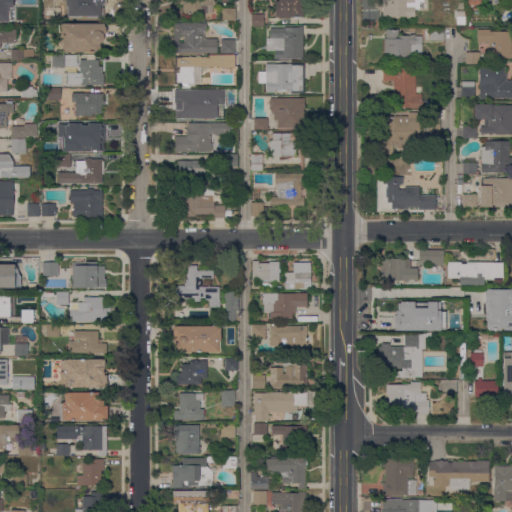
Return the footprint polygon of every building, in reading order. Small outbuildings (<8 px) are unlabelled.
[(101,0),(102,8),(103,8),(103,11),(104,11),(104,15),(102,15),(102,18),(77,18),(77,9),(84,9),(84,7),(65,7),(65,0),(101,0)] [(213,0),(213,1),(214,1),(215,5),(213,5),(213,6),(213,13),(184,14),(183,5),(180,5),(180,1),(176,1),(176,0),(213,0)] [(303,0),(303,18),(289,17),(289,19),(277,18),(277,17),(274,17),(275,1),(278,1),(278,0),(303,0)] [(383,17),(383,0),(424,0),(424,2),(419,2),(419,9),(415,9),(415,17),(383,17)] [(236,9),(236,21),(222,20),(223,8),(236,9)] [(264,14),(264,16),(267,16),(267,25),(264,25),(264,27),(251,26),(251,14),(264,14)] [(174,23),(206,23),(206,31),(204,31),(204,39),(217,39),(217,52),(174,53),(174,23)] [(63,52),(63,42),(59,42),(59,25),(60,26),(60,24),(105,24),(105,26),(106,27),(107,30),(107,32),(106,35),(103,39),(103,41),(102,43),(100,44),(101,46),(101,48),(100,52),(63,52)] [(303,52),(306,52),(306,60),(275,59),(275,51),(266,51),(267,38),(270,38),(270,29),(291,29),(291,27),(303,27),(303,52)] [(430,28),(444,28),(444,41),(430,41),(430,28)] [(16,43),(1,43),(1,49),(0,49),(0,29),(16,29),(16,43)] [(422,61),(396,61),(396,58),(384,57),(384,38),(386,38),(386,29),(399,30),(399,36),(423,36),(422,61)] [(511,58),(488,58),(489,43),(477,43),(477,29),(490,30),(490,31),(511,31),(511,58)] [(235,53),(221,53),(221,39),(235,39),(235,53)] [(33,50),(33,58),(25,58),(25,61),(11,60),(11,50),(33,50)] [(480,53),(480,64),(465,64),(466,53),(480,53)] [(77,55),(77,67),(52,67),(52,55),(77,55)] [(208,57),(208,55),(235,56),(235,68),(220,68),(220,67),(201,67),(201,84),(195,84),(195,86),(190,86),(190,88),(176,88),(176,76),(174,76),(174,66),(176,66),(176,57),(208,57)] [(99,66),(103,66),(103,74),(104,74),(104,85),(67,85),(67,73),(80,73),(80,68),(79,68),(79,64),(80,64),(80,60),(99,60),(99,66)] [(0,92),(0,63),(11,63),(11,78),(7,78),(7,92),(0,92)] [(304,64),(305,94),(291,94),(291,90),(286,90),(286,91),(283,91),(283,92),(278,92),(278,90),(275,90),(276,93),(266,93),(266,83),(259,83),(259,72),(266,72),(266,64),(304,64)] [(511,98),(489,98),(489,99),(479,99),(479,67),(504,67),(504,74),(507,74),(507,81),(511,81),(511,98)] [(415,94),(422,94),(422,101),(425,101),(425,107),(422,107),(422,108),(394,108),(394,81),(383,81),(383,68),(395,68),(416,69),(415,94)] [(475,81),(475,100),(461,100),(461,81),(475,81)] [(21,97),(21,87),(32,87),(32,89),(35,89),(35,90),(37,90),(37,94),(38,94),(38,97),(21,97)] [(61,89),(61,100),(48,100),(48,89),(61,89)] [(176,89),(186,89),(186,93),(199,93),(199,109),(202,109),(202,118),(176,118),(176,89)] [(235,89),(235,102),(226,102),(226,100),(215,100),(215,89),(235,89)] [(105,94),(105,105),(102,105),(102,114),(93,114),(93,116),(76,116),(76,103),(72,102),(72,93),(105,94)] [(305,98),(305,106),(303,106),(303,118),(305,118),(305,128),(278,128),(278,120),(274,120),(274,111),(270,111),(270,100),(265,100),(265,97),(270,97),(270,98),(305,98)] [(0,103),(14,104),(14,113),(7,113),(7,129),(0,129),(0,103)] [(511,134),(480,134),(480,127),(484,127),(484,119),(474,119),(474,104),(492,104),(492,105),(511,105),(511,134)] [(420,147),(393,148),(393,155),(384,155),(383,138),(392,138),(391,126),(383,126),(383,116),(400,116),(400,122),(407,122),(407,113),(419,112),(420,147)] [(267,118),(267,127),(269,127),(269,130),(268,130),(268,131),(254,131),(254,118),(267,118)] [(440,131),(427,131),(427,118),(440,118),(440,131)] [(63,124),(63,122),(100,122),(100,128),(105,128),(105,136),(104,136),(104,151),(80,151),(63,151),(63,136),(57,136),(57,124),(63,124)] [(230,123),(230,134),(219,134),(219,136),(215,136),(215,134),(211,134),(211,144),(212,144),(212,150),(211,150),(211,152),(175,152),(175,137),(187,137),(186,130),(188,130),(188,123),(230,123)] [(24,126),(24,124),(38,124),(38,136),(26,137),(26,139),(12,139),(12,126),(24,126)] [(477,126),(477,138),(463,138),(463,126),(477,126)] [(300,133),(300,142),(296,142),(296,157),(270,158),(270,141),(272,141),(272,133),(300,133)] [(430,135),(431,143),(424,143),(423,135),(430,135)] [(26,140),(27,153),(12,153),(11,140),(26,140)] [(510,141),(510,151),(509,151),(509,157),(511,157),(511,168),(506,168),(506,173),(481,172),(481,147),(484,147),(485,141),(510,141)] [(30,166),(30,178),(0,178),(0,154),(9,154),(14,162),(13,166),(30,166)] [(263,154),(263,170),(251,170),(251,154),(263,154)] [(71,155),(71,167),(57,167),(57,155),(71,155)] [(238,155),(238,167),(225,166),(225,155),(238,155)] [(475,159),(475,163),(477,163),(476,171),(479,171),(479,175),(476,175),(476,174),(463,174),(463,163),(464,163),(464,158),(475,159)] [(58,183),(58,173),(76,173),(76,161),(85,161),(85,159),(88,159),(91,159),(91,160),(102,160),(102,161),(104,161),(104,174),(103,174),(103,183),(58,183)] [(204,160),(204,163),(207,163),(207,165),(204,165),(204,168),(205,168),(206,177),(205,177),(205,184),(176,184),(176,173),(178,173),(177,161),(204,160)] [(304,173),(304,183),(307,183),(307,198),(304,198),(304,205),(270,205),(270,197),(278,197),(278,184),(275,184),(275,174),(304,173)] [(419,187),(419,195),(425,195),(425,189),(436,189),(436,196),(442,196),(442,203),(436,203),(436,210),(419,210),(419,207),(409,207),(409,209),(392,209),(392,203),(386,203),(386,189),(387,189),(387,184),(383,184),(383,177),(403,177),(403,187),(419,187)] [(511,178),(511,207),(480,207),(480,186),(483,186),(483,178),(511,178)] [(0,182),(13,182),(13,215),(0,215),(0,182)] [(87,191),(87,189),(93,189),(93,190),(102,190),(102,192),(103,193),(103,197),(103,198),(103,217),(73,217),(73,191),(87,191)] [(195,215),(195,205),(176,205),(176,190),(202,190),(202,195),(214,195),(214,206),(225,206),(225,218),(214,218),(214,214),(195,215)] [(477,194),(477,207),(463,207),(463,194),(477,194)] [(54,215),(54,217),(42,216),(42,206),(40,206),(40,202),(43,203),(43,199),(47,199),(46,204),(56,204),(56,208),(57,209),(57,214),(56,215),(54,215)] [(264,216),(251,216),(251,203),(264,203),(264,216)] [(39,204),(40,217),(27,217),(27,204),(39,204)] [(419,251),(444,252),(444,265),(433,265),(433,263),(430,263),(430,262),(419,262),(419,251)] [(311,277),(314,277),(314,283),(310,283),(310,290),(283,289),(283,283),(285,283),(285,272),(293,273),(293,263),(299,263),(299,259),(311,260),(311,277)] [(410,259),(410,268),(418,268),(418,280),(407,280),(407,282),(404,282),(404,280),(381,280),(381,259),(410,259)] [(280,262),(280,264),(282,264),(282,270),(280,270),(280,282),(261,282),(261,279),(252,279),(252,261),(259,261),(259,263),(269,263),(269,262),(280,262)] [(59,262),(59,276),(43,276),(43,262),(59,262)] [(72,263),(96,262),(97,266),(105,266),(105,279),(106,279),(106,282),(107,282),(107,285),(106,285),(106,287),(73,288),(72,263)] [(503,278),(494,278),(494,279),(484,280),(484,287),(459,287),(459,278),(448,278),(448,263),(503,263),(503,278)] [(220,287),(219,299),(220,299),(220,307),(209,307),(209,300),(205,300),(205,298),(200,298),(200,302),(194,302),(194,298),(176,298),(176,286),(186,286),(186,280),(187,280),(188,265),(198,266),(198,270),(213,271),(213,279),(202,279),(201,287),(214,287),(220,287)] [(21,287),(0,287),(0,266),(15,266),(21,277),(21,287)] [(470,301),(470,292),(490,291),(490,290),(501,289),(502,301),(470,301)] [(0,292),(15,292),(15,311),(11,311),(11,314),(9,314),(9,319),(0,319),(0,292)] [(69,292),(69,305),(56,305),(56,292),(69,292)] [(238,310),(236,310),(236,320),(225,320),(225,309),(222,309),(222,292),(238,292),(238,310)] [(307,293),(307,307),(295,307),(295,313),(292,313),(292,319),(270,319),(270,313),(264,313),(264,303),(263,303),(263,293),(307,293)] [(103,297),(103,306),(111,306),(111,312),(107,312),(107,322),(70,322),(70,310),(71,310),(71,304),(78,303),(83,303),(83,299),(84,299),(84,297),(103,297)] [(395,301),(394,330),(439,331),(439,301),(425,301),(425,308),(413,308),(413,302),(395,301)] [(34,309),(34,324),(20,324),(20,309),(34,309)] [(399,313),(399,310),(406,310),(405,332),(376,332),(376,314),(380,314),(380,313),(399,313)] [(60,337),(47,337),(46,325),(60,325),(60,337)] [(238,325),(238,332),(238,342),(231,342),(231,340),(225,340),(225,332),(223,332),(223,327),(226,327),(226,325),(238,325)] [(266,339),(252,339),(252,325),(266,325),(266,339)] [(306,326),(307,355),(293,355),(293,346),(270,346),(270,326),(272,326),(272,325),(282,325),(282,326),(306,326)] [(220,326),(220,351),(219,351),(219,352),(174,352),(174,343),(178,343),(178,341),(173,341),(173,326),(220,326)] [(0,327),(9,328),(9,345),(1,345),(1,355),(0,355),(0,327)] [(98,331),(98,339),(102,339),(102,343),(107,343),(107,353),(68,353),(68,341),(74,341),(74,331),(98,331)] [(422,377),(396,378),(396,371),(402,371),(402,368),(379,369),(379,347),(381,347),(381,344),(390,344),(390,347),(405,347),(405,335),(418,335),(418,334),(432,334),(432,337),(425,337),(425,349),(422,349),(422,377)] [(29,344),(29,356),(14,356),(14,344),(29,344)] [(471,367),(470,353),(473,353),(473,350),(482,350),(482,353),(483,353),(483,367),(471,367)] [(238,358),(238,371),(231,371),(231,372),(229,372),(229,371),(225,371),(225,358),(238,358)] [(511,384),(503,384),(503,368),(506,368),(506,358),(511,358),(511,384)] [(11,382),(11,379),(13,379),(13,377),(26,377),(26,376),(31,376),(31,377),(35,377),(35,389),(13,389),(13,387),(3,388),(3,382),(0,383),(0,359),(7,359),(7,361),(13,361),(13,376),(7,376),(7,378),(5,382),(11,382)] [(77,361),(77,360),(80,360),(80,361),(81,361),(81,359),(84,359),(84,361),(104,361),(104,362),(104,363),(105,365),(104,366),(104,367),(102,369),(102,371),(106,371),(106,386),(65,386),(65,377),(63,376),(62,375),(62,373),(63,371),(64,370),(65,370),(65,361),(77,361)] [(176,385),(176,376),(179,376),(179,373),(181,373),(181,364),(190,364),(190,361),(208,361),(208,378),(201,378),(201,384),(176,385)] [(270,388),(270,368),(283,368),(283,374),(285,374),(285,366),(293,366),(293,361),(307,361),(307,376),(304,376),(304,388),(270,388)] [(485,399),(485,397),(475,397),(474,381),(477,381),(477,373),(486,373),(486,381),(498,381),(498,399),(485,399)] [(265,375),(265,389),(253,389),(253,375),(265,375)] [(410,385),(411,382),(421,382),(421,393),(426,393),(426,400),(429,400),(429,414),(410,414),(410,411),(391,411),(391,406),(388,405),(389,397),(387,397),(387,394),(386,394),(386,385),(410,385)] [(235,406),(222,407),(221,391),(235,391),(235,406)] [(99,392),(99,395),(101,397),(100,400),(100,401),(104,401),(104,406),(107,406),(107,408),(108,412),(108,415),(108,417),(108,420),(62,421),(62,420),(60,420),(60,403),(65,403),(65,393),(99,392)] [(307,392),(307,406),(294,406),(294,412),(268,412),(268,416),(272,416),(272,419),(269,419),(269,421),(255,421),(255,416),(254,415),(254,393),(268,394),(268,392),(307,392)] [(204,393),(204,401),(200,401),(200,403),(201,403),(201,408),(200,408),(200,409),(204,409),(204,420),(174,420),(174,417),(174,413),(175,413),(175,411),(179,411),(179,393),(204,393)] [(0,395),(9,395),(9,404),(12,404),(11,411),(5,411),(5,418),(1,418),(1,420),(0,419),(0,395)] [(33,422),(18,423),(17,410),(22,410),(22,406),(27,406),(27,410),(32,410),(33,422)] [(268,424),(267,435),(254,435),(254,424),(268,424)] [(0,425),(19,425),(19,429),(20,429),(20,433),(19,434),(19,438),(17,438),(17,442),(6,442),(7,449),(0,449),(0,425)] [(199,426),(199,447),(200,447),(200,454),(176,454),(176,437),(174,437),(174,425),(199,426)] [(221,437),(221,425),(236,425),(235,437),(221,437)] [(107,427),(106,456),(99,456),(99,450),(82,450),(82,444),(76,444),(76,439),(57,439),(57,426),(107,427)] [(307,426),(307,435),(303,435),(303,438),(300,438),(300,448),(298,448),(298,453),(283,453),(283,435),(271,435),(271,426),(307,426)] [(18,455),(18,442),(33,443),(33,450),(39,450),(39,456),(18,455)] [(70,444),(70,456),(56,456),(56,444),(70,444)] [(236,468),(223,468),(223,457),(236,457),(236,468)] [(306,458),(306,460),(307,462),(307,464),(306,466),(306,489),(298,489),(299,484),(282,484),(282,473),(274,473),(274,471),(267,471),(267,459),(271,459),(271,457),(276,457),(276,459),(282,459),(282,458),(306,458)] [(383,495),(383,483),(385,483),(385,468),(382,468),(382,457),(413,457),(413,478),(408,478),(408,480),(416,480),(416,495),(383,495)] [(213,485),(190,486),(190,488),(187,488),(173,488),(173,466),(182,466),(182,458),(207,458),(207,466),(213,472),(213,485)] [(77,486),(77,475),(83,475),(83,463),(91,463),(91,459),(104,459),(104,470),(101,470),(101,485),(77,486)] [(469,482),(469,490),(450,490),(450,487),(433,486),(433,480),(435,480),(435,477),(428,477),(428,462),(434,462),(434,461),(439,461),(439,460),(442,460),(442,461),(448,461),(448,463),(452,463),(452,461),(476,462),(476,461),(489,461),(489,482),(469,482)] [(494,488),(494,466),(509,466),(509,465),(511,465),(511,500),(511,501),(494,501),(494,488)] [(251,473),(257,473),(257,477),(268,477),(268,490),(251,490),(251,473)] [(27,487),(13,487),(13,474),(27,474),(27,487)] [(208,491),(208,511),(178,511),(178,502),(174,502),(173,502),(173,491),(208,491)] [(282,491),(286,491),(286,492),(289,492),(290,493),(298,493),(298,492),(306,492),(306,511),(281,511),(281,507),(279,507),(279,504),(271,504),(271,492),(282,492),(282,491)] [(83,496),(93,496),(93,492),(103,492),(103,511),(75,511),(75,509),(83,509),(83,496)] [(436,511),(381,511),(381,510),(382,510),(382,499),(401,499),(401,500),(433,500),(436,504),(436,511)]
